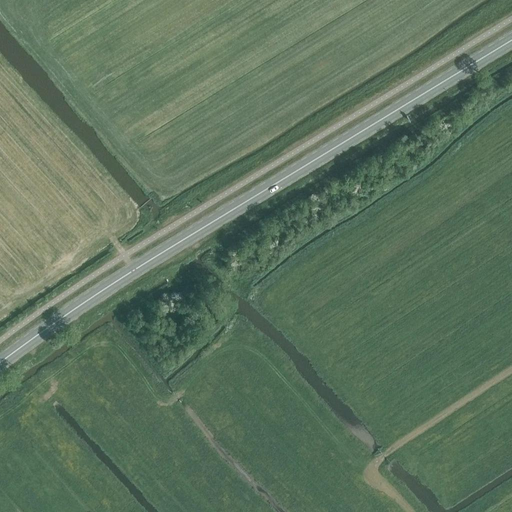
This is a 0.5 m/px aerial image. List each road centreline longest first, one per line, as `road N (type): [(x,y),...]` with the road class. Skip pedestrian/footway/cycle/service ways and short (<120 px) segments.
road 1 (primary): [(0,364),(132,273),(511,41)]
road 2 (track): [(410,511),(371,474),(375,461),(511,369)]
